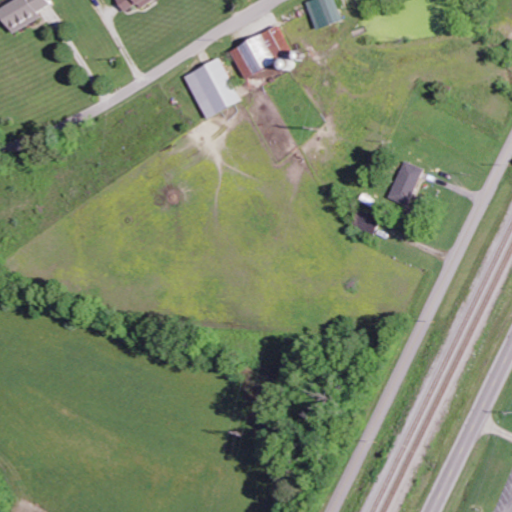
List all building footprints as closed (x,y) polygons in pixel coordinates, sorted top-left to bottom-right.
[(21,0),(6,9),(20,33),(47,18),(44,11),(58,4),(55,0),(21,0)] [(145,9),(156,0),(120,0),(129,11),(140,3),(145,9)] [(316,0),(311,2),(321,30),(347,20),(339,0),(316,0)] [(249,78),(298,55),(284,26),(235,49),(249,78)] [(210,118),(246,102),(226,58),(190,74),(210,118)] [(416,206),(427,167),(407,161),(396,200),(416,206)]
